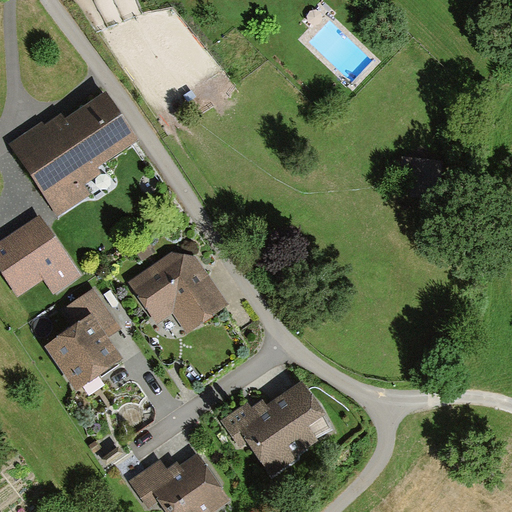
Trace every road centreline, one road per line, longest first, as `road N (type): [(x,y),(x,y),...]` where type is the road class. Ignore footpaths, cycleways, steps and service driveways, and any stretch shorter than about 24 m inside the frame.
road 1 (residential): [(49,0),(265,312),(313,363),(386,406),(385,443),(326,511)]
road 2 (track): [(386,406),(439,395),(511,403)]
